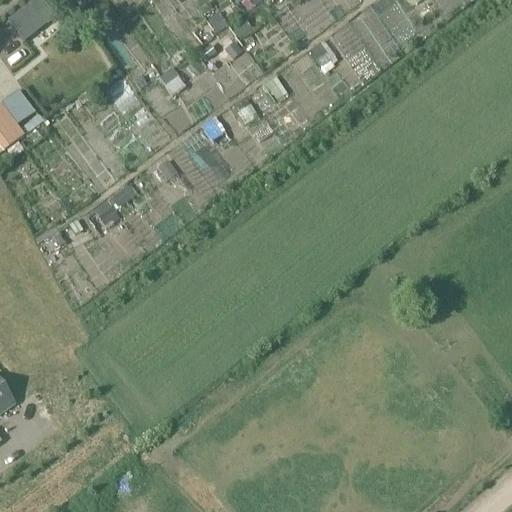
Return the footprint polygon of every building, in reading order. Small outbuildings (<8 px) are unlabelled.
[(227,16),(232,22),(240,15),(235,9),(227,16)] [(219,14),(209,21),(218,35),(229,28),(219,14)] [(234,45),(225,52),(233,61),(241,54),(234,45)] [(210,47),(199,56),(205,63),(216,54),(210,47)] [(161,77),(167,85),(177,77),(171,69),(161,77)] [(149,76),(147,72),(133,80),(140,91),(157,81),(154,74),(149,76)] [(78,101),(82,106),(89,101),(85,96),(78,101)] [(0,144),(5,151),(24,137),(19,131),(16,127),(0,106),(0,105),(0,144)] [(114,198),(95,212),(103,223),(105,225),(116,217),(117,216),(115,214),(122,208),(114,198)] [(77,222),(70,227),(76,237),(83,232),(77,222)] [(58,234),(50,239),(56,250),(64,245),(58,234)] [(0,380),(0,414),(16,404),(0,380)]
